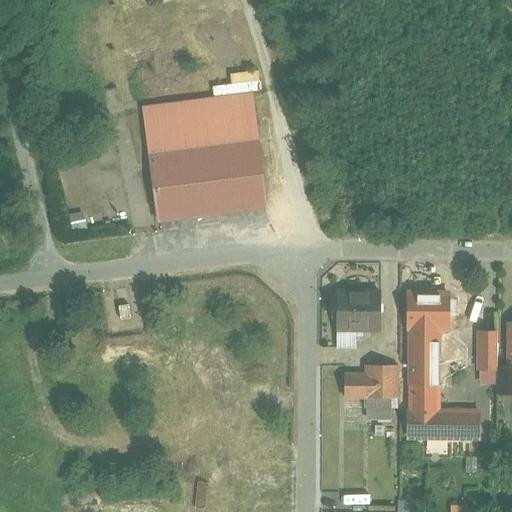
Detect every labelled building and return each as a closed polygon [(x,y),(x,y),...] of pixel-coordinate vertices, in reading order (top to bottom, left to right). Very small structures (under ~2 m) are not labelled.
[(252,94),(145,108),(151,157),(258,143),(252,94)] [(258,143),(151,157),(159,220),(176,218),(177,225),(181,227),(193,226),(196,222),(195,215),(266,206),(258,143)] [(382,292),(339,292),(338,328),(354,328),(381,328),(382,292)] [(450,293),(410,293),(410,329),(413,329),(412,410),(440,410),(440,329),(450,329),(450,293)] [(133,310),(119,312),(121,323),(135,321),(133,310)] [(354,328),(338,328),(338,346),(354,346),(354,328)] [(499,332),(481,333),(481,368),(499,368),(499,332)] [(399,365),(368,365),(368,374),(368,396),(398,397),(399,365)] [(511,368),(499,368),(499,392),(511,392),(511,378),(511,379),(511,368)] [(368,374),(345,374),(345,396),(368,396),(368,374)] [(366,398),(366,421),(392,421),(392,399),(366,398)] [(412,410),(411,410),(411,438),(480,438),(480,411),(412,410)]
